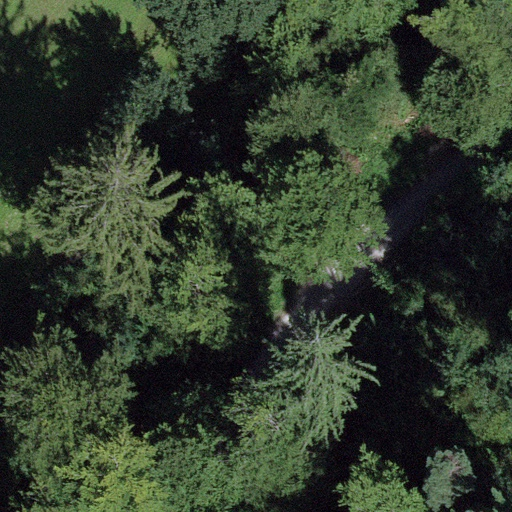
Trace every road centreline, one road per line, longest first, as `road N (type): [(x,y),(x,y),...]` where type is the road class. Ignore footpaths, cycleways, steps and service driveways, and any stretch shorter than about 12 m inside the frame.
road 1 (track): [(511,118),(321,279),(264,350),(229,408),(199,511)]
road 2 (track): [(0,330),(228,102),(347,0)]
